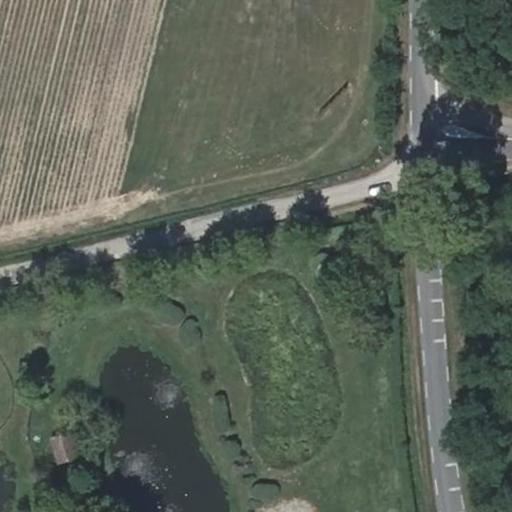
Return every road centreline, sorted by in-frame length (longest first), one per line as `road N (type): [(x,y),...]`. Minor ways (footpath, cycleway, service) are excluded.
road 1 (track): [(377,0),(375,98),(320,159),(0,235)]
road 2 (unclassified): [(0,274),(421,173)]
road 3 (tertiary): [(421,173),(444,511)]
road 4 (tertiary): [(426,0),(421,173)]
